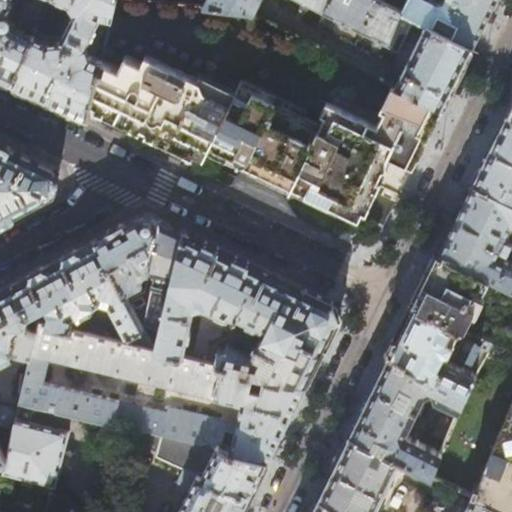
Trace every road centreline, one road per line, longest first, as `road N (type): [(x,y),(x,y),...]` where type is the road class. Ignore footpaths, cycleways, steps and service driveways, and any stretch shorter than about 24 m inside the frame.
road 1 (residential): [(380,292),(511,32)]
road 2 (residential): [(160,180),(380,292)]
road 3 (residential): [(274,511),(380,292)]
road 4 (residential): [(160,180),(0,255)]
road 5 (residential): [(0,106),(160,180)]
